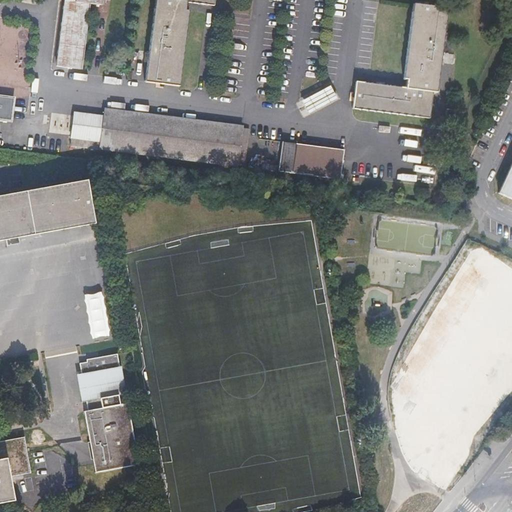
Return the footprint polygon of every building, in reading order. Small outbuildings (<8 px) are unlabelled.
[(59,0),(51,61),(67,64),(79,65),(88,0),(59,0)] [(211,0),(145,0),(135,78),(170,82),(180,7),(178,6),(179,0),(189,0),(211,3),(211,0)] [(353,80),(349,108),(427,119),(432,90),(435,90),(446,8),(409,3),(398,79),(402,79),(401,86),(353,80)] [(119,65),(110,64),(109,71),(118,73),(119,65)] [(308,111),(339,101),(334,86),(303,96),(308,111)] [(0,118),(9,119),(12,100),(0,97),(0,118)] [(68,112),(69,142),(234,165),(234,162),(241,163),(243,150),(236,149),(239,128),(239,126),(99,107),(98,116),(68,112)] [(451,110),(442,108),(441,120),(449,121),(451,110)] [(246,128),(239,128),(236,149),(243,150),(246,128)] [(280,141),(279,142),(276,167),(270,166),(261,165),(260,171),(337,180),(341,149),(280,141)] [(273,141),(270,166),(276,167),(279,142),(273,141)] [(511,168),(502,192),(511,196),(511,168)] [(0,196),(0,241),(6,240),(9,240),(8,235),(16,233),(17,238),(94,224),(86,180),(0,196)] [(18,245),(17,238),(16,233),(8,235),(9,240),(6,240),(7,247),(18,245)] [(442,304),(420,345),(422,364),(429,368),(430,365),(436,368),(466,312),(459,308),(458,303),(470,302),(477,288),(466,283),(459,283),(453,295),(450,293),(451,303),(442,304)] [(90,337),(108,336),(106,292),(87,293),(90,337)] [(96,453),(93,459),(95,472),(137,465),(126,404),(120,405),(118,396),(124,395),(117,354),(86,360),(87,362),(79,363),(82,375),(77,376),(82,402),(87,401),(91,401),(92,410),(88,410),(84,411),(90,442),(94,441),(96,453)] [(0,441),(0,503),(14,501),(10,477),(31,473),(24,437),(0,441)]
